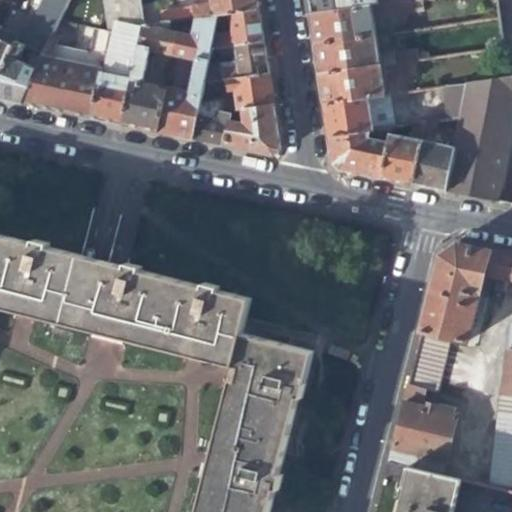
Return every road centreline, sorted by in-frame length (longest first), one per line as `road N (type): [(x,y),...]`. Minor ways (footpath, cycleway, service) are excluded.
road 1 (residential): [(339,511),(420,208)]
road 2 (residential): [(0,120),(294,180)]
road 3 (residential): [(273,0),(294,180)]
road 4 (residential): [(294,180),(420,208)]
